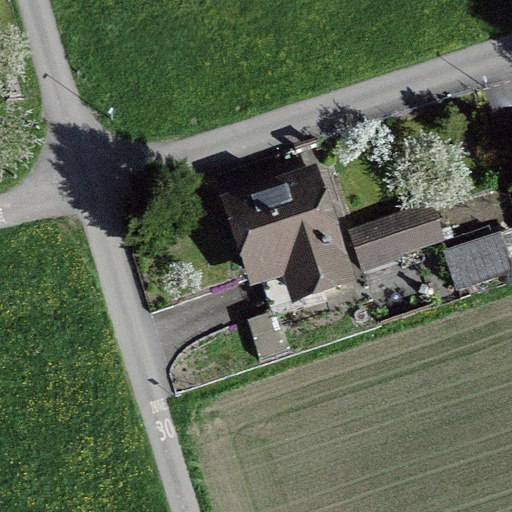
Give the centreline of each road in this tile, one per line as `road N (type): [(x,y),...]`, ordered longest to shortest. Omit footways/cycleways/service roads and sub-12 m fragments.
road 1 (unclassified): [(511,53),(85,187)]
road 2 (track): [(85,187),(185,511)]
road 3 (residential): [(33,0),(85,187)]
